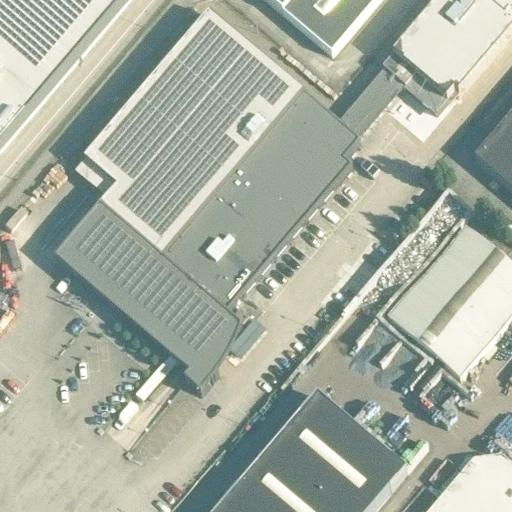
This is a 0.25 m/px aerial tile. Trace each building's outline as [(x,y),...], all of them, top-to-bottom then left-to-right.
[(0,0),(0,155),(133,0),(0,0)] [(102,212),(57,266),(191,380),(186,386),(202,400),(220,379),(211,370),(243,332),(228,319),(354,171),(346,165),(362,146),(355,140),(400,87),(407,93),(418,80),(448,106),(449,107),(457,97),(460,100),(511,39),(511,0),(447,0),(384,74),(385,75),(340,128),(306,98),(211,18),(85,166),(118,194),(102,212)] [(261,0),(333,60),(383,0),(261,0)] [(511,122),(476,165),(511,195),(511,122)] [(461,386),(511,326),(511,271),(466,232),(388,323),(461,386)] [(374,511),(406,475),(318,400),(241,492),(223,511),(374,511)] [(511,511),(511,470),(503,463),(476,466),(436,511),(511,511)]
